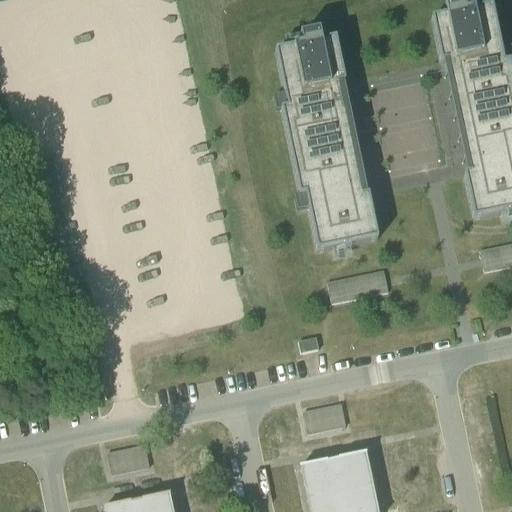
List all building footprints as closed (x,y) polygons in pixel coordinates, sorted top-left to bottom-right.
[(511,80),(509,66),(509,65),(503,66),(491,9),(480,11),(464,15),(462,5),(443,9),(445,19),(430,22),(440,66),(445,65),(469,177),(463,178),(472,223),(500,217),(511,214),(511,80)] [(274,54),(286,111),(280,112),(298,200),(304,198),(307,212),(316,255),(331,252),(351,248),(376,242),(367,198),(361,199),(338,88),(344,86),(334,42),(320,45),(318,35),(299,39),(300,49),(285,52),(279,53),(274,54)] [(511,246),(479,254),(483,276),(511,269),(511,246)] [(383,274),(326,285),(331,307),(388,296),(383,274)] [(297,345),(300,357),(318,353),(316,341),(297,345)] [(302,417),(307,439),(344,431),(340,409),(302,417)] [(106,458),(110,480),(148,472),(144,450),(106,458)] [(372,511),(362,459),(365,458),(365,456),(298,470),(298,472),(301,471),(309,511),(372,511)] [(168,511),(165,499),(169,499),(168,497),(101,511),(168,511)]
